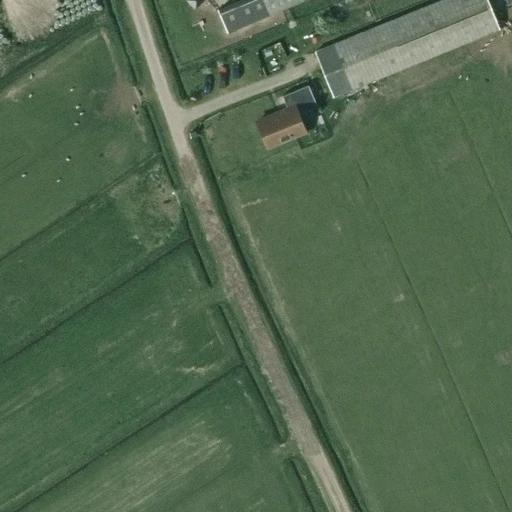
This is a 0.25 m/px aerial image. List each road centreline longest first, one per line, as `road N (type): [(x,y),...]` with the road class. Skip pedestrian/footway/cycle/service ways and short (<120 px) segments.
road 1 (track): [(337,511),(175,122)]
road 2 (unclassified): [(175,122),(132,0)]
